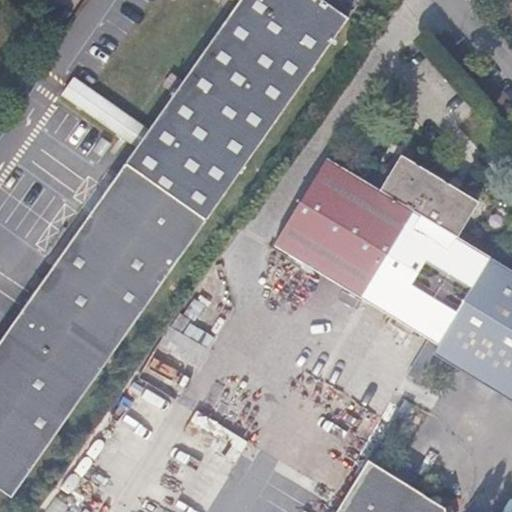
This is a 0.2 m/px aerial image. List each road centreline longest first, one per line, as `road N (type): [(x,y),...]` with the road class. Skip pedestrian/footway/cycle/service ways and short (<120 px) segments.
road 1 (unknown): [(121,511),(253,321)]
road 2 (unknown): [(253,321),(274,437),(265,472),(240,511)]
road 3 (unknown): [(253,321),(276,317),(296,325),(396,388)]
